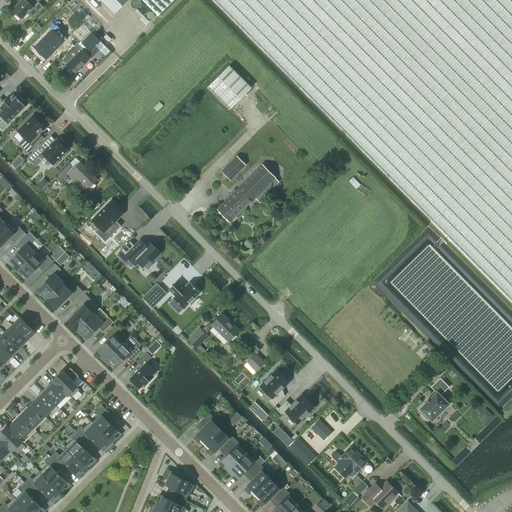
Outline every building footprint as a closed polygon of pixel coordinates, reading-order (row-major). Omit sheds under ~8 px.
[(22,0),(12,10),(22,19),(28,13),(34,19),(45,8),(39,2),(40,0),(22,0)] [(99,0),(114,14),(128,0),(99,0)] [(142,0),(158,16),(174,0),(142,0)] [(511,0),(213,0),(511,301),(511,0)] [(47,36),(36,46),(47,57),(64,40),(61,37),(65,32),(58,25),(47,36)] [(91,33),(81,43),(90,51),(91,50),(100,41),(91,33)] [(90,57),(82,49),(78,45),(64,60),(68,64),(66,65),(74,73),(90,57)] [(229,110),(251,88),(229,66),(208,88),(229,110)] [(0,127),(2,130),(25,106),(13,94),(9,99),(7,98),(3,102),(0,98),(0,127)] [(18,144),(28,155),(44,138),(40,134),(46,128),(40,122),(42,121),(36,115),(35,117),(33,115),(17,131),(24,138),(18,144)] [(54,165),(68,150),(57,139),(42,155),(37,150),(28,159),(32,164),(39,158),(42,161),(46,157),(54,165)] [(230,180),(245,165),(237,156),(222,171),(230,180)] [(15,160),(11,164),(16,168),(19,165),(15,160)] [(70,163),(56,177),(62,184),(68,178),(67,176),(69,174),(86,192),(98,180),(80,162),(75,168),(70,163)] [(251,202),(275,178),(262,165),(218,209),(231,222),(251,202)] [(111,201),(92,220),(99,228),(96,232),(105,241),(121,226),(120,226),(118,227),(115,224),(117,222),(116,221),(123,214),(111,201)] [(0,247),(10,238),(14,242),(24,232),(19,228),(17,230),(8,221),(7,222),(0,228),(0,247)] [(22,250),(11,260),(15,264),(13,266),(17,270),(34,254),(37,250),(42,245),(35,238),(32,241),(27,236),(17,245),(22,250)] [(130,241),(121,250),(136,265),(138,263),(143,267),(150,260),(152,262),(160,253),(149,241),(145,245),(144,244),(143,246),(140,243),(141,241),(140,240),(135,246),(130,241)] [(34,254),(17,270),(22,275),(24,273),(28,277),(39,267),(43,271),(52,262),(47,256),(45,258),(37,250),(34,254)] [(47,299),(63,283),(55,275),(60,270),(55,265),(45,274),(50,279),(38,291),(40,292),(39,293),(45,299),(46,298),(47,299)] [(177,281),(169,290),(175,296),(173,298),(174,299),(184,309),(189,304),(191,305),(197,300),(198,302),(204,296),(190,282),(184,287),(177,281)] [(72,292),(63,283),(47,299),(46,300),(48,301),(47,302),(53,309),(54,308),(56,309),(69,297),(73,301),(83,292),(77,286),(72,292)] [(157,284),(143,298),(153,308),(167,294),(157,284)] [(77,331),(78,330),(94,314),(85,305),(90,300),(85,295),(76,304),(80,308),(68,321),(70,323),(69,324),(75,330),(76,329),(77,331)] [(2,315),(6,319),(10,314),(7,311),(2,315)] [(102,322),(94,314),(78,330),(79,331),(78,332),(84,338),(85,337),(87,339),(99,327),(103,332),(113,322),(107,317),(102,322)] [(205,335),(213,327),(228,342),(239,331),(222,314),(211,325),(209,323),(201,331),(199,329),(188,340),(197,348),(197,347),(210,360),(213,357),(199,343),(206,336),(205,335)] [(13,326),(27,340),(35,332),(21,318),(13,326)] [(6,334),(19,347),(27,340),(13,326),(6,334)] [(101,356),(105,360),(122,343),(115,336),(120,331),(115,326),(105,335),(110,340),(99,350),(103,355),(101,356)] [(0,339),(0,343),(11,355),(19,347),(6,334),(0,339)] [(125,340),(122,343),(105,360),(110,365),(112,363),(116,367),(127,356),(131,361),(141,352),(135,346),(133,348),(125,340)] [(11,355),(0,343),(0,358),(4,363),(11,355)] [(141,367),(129,379),(139,389),(144,385),(145,386),(154,377),(153,376),(157,372),(147,362),(151,358),(146,352),(136,362),(141,367)] [(256,355),(248,363),(256,371),(264,363),(256,355)] [(58,375),(53,380),(55,382),(56,382),(67,392),(66,393),(71,397),(79,389),(78,387),(83,382),(78,376),(70,368),(61,377),(58,375)] [(277,369),(260,387),(272,399),(270,401),(275,406),(283,397),(279,393),(290,381),(288,380),(290,378),(284,373),(283,374),(277,369)] [(432,421),(449,404),(440,396),(449,387),(440,378),(431,387),(437,393),(431,399),(430,398),(430,399),(427,402),(426,402),(427,403),(420,409),(423,412),(422,414),(427,420),(429,418),(432,421)] [(65,394),(70,398),(71,397),(66,393),(67,392),(56,382),(55,382),(49,388),(47,386),(42,391),(55,404),(65,394)] [(33,404),(44,416),(55,404),(42,391),(38,396),(40,398),(33,404)] [(278,409),(283,414),(285,412),(297,424),(315,407),(310,401),(311,400),(306,394),(304,396),(302,394),(291,405),(286,400),(278,409)] [(46,417),(44,416),(33,404),(26,411),(24,409),(19,414),(35,429),(46,417)] [(115,437),(113,435),(118,431),(107,420),(111,416),(102,406),(97,411),(100,415),(92,422),(111,441),(115,437)] [(265,412),(260,417),(263,420),(268,415),(265,412)] [(36,430),(35,429),(19,414),(15,419),(17,421),(10,427),(21,438),(21,439),(24,442),(36,430)] [(204,428),(197,435),(202,439),(200,441),(204,445),(220,429),(220,428),(223,425),(216,417),(214,418),(209,414),(200,423),(204,428)] [(310,427),(313,430),(322,439),(324,441),(332,432),(319,419),(310,427)] [(105,444),(106,445),(111,441),(92,422),(91,421),(83,429),(81,427),(76,432),(85,441),(90,437),(101,448),(105,444)] [(235,440),(231,435),(232,434),(223,425),(220,428),(220,429),(204,445),(208,449),(210,447),(214,452),(221,445),(226,449),(235,440)] [(21,438),(10,427),(8,429),(6,427),(0,433),(0,440),(10,450),(12,448),(14,450),(21,442),(19,440),(21,439),(21,438)] [(89,462),(88,461),(92,456),(81,445),(85,441),(76,432),(71,437),(73,439),(65,447),(66,448),(67,448),(85,466),(89,462)] [(0,460),(10,450),(0,440),(0,460)] [(229,470),(249,451),(241,442),(239,444),(235,440),(226,449),(230,453),(223,460),(227,465),(225,466),(229,470)] [(352,477),(356,473),(367,462),(351,446),(341,456),(338,453),(336,452),(333,453),(332,455),(333,458),(338,463),(334,467),(345,478),(349,475),(352,477)] [(79,469),(81,471),(85,466),(67,448),(66,448),(59,455),(56,452),(51,457),(60,467),(64,462),(75,473),(79,469)] [(251,475),(260,465),(256,461),(258,459),(249,451),(229,470),(234,475),(235,473),(240,477),(247,470),(251,475)] [(64,488),(62,486),(66,482),(56,471),(60,467),(51,457),(45,462),(47,464),(40,472),(60,492),(64,488)] [(255,496),(275,476),(266,468),(265,469),(260,465),(251,475),(255,479),(248,486),(252,490),(251,492),(255,496)] [(54,494),(56,496),(60,492),(40,472),(32,479),(30,478),(25,483),(34,492),(39,488),(50,499),(54,494)] [(185,501),(185,500),(187,495),(189,496),(195,485),(178,477),(179,475),(172,472),(166,485),(175,489),(172,495),(175,496),(185,501)] [(286,491),(286,490),(282,486),(283,485),(275,476),(255,496),(259,500),(261,498),(265,503),(272,496),(276,500),(286,491)] [(354,491),(353,492),(358,496),(367,486),(363,482),(362,482),(354,491)] [(398,493),(386,482),(376,492),(371,487),(361,497),(371,506),(376,501),(383,508),(398,493)] [(37,511),(41,507),(30,496),(34,492),(25,483),(20,488),(23,491),(16,498),(16,499),(28,511),(37,511)] [(289,511),(300,502),(292,493),(290,495),(286,491),(276,500),(281,504),(274,511),(289,511)] [(353,492),(344,501),(350,507),(359,497),(353,492)] [(187,501),(185,500),(185,501),(175,496),(172,501),(163,497),(161,502),(158,501),(156,507),(167,511),(184,511),(186,508),(184,507),(187,501)] [(28,511),(16,499),(16,498),(14,497),(6,505),(5,503),(0,507),(0,508),(3,511),(28,511)] [(300,502),(289,511),(307,511),(309,510),(300,502)] [(416,511),(408,503),(398,511),(416,511)]
